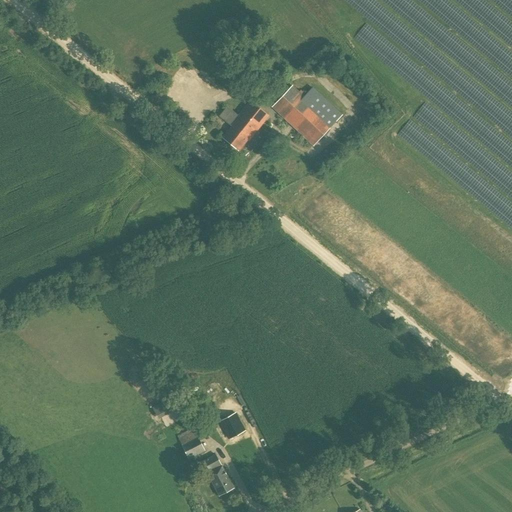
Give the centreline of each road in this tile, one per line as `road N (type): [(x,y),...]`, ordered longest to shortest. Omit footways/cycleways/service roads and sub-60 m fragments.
road 1 (unclassified): [(500,400),(13,0)]
road 2 (unclassified): [(264,511),(500,400)]
